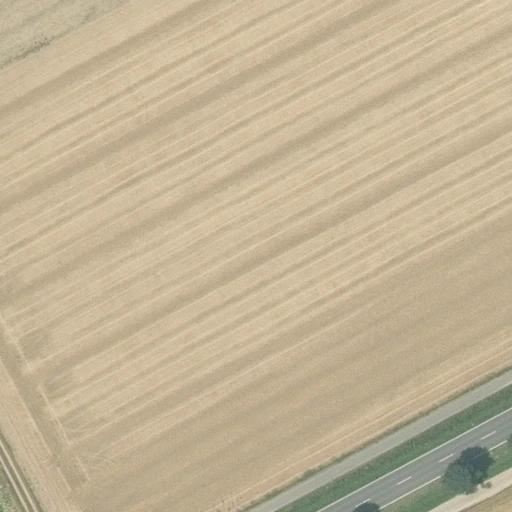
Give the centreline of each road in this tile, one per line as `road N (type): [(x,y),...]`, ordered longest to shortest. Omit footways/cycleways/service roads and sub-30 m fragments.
road 1 (track): [(511,380),(266,511)]
road 2 (secondary): [(356,511),(511,429)]
